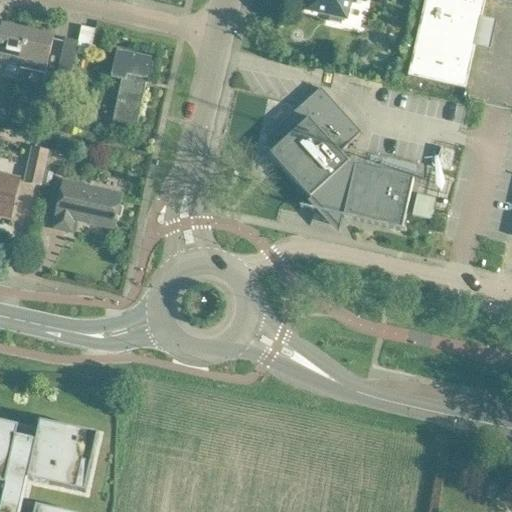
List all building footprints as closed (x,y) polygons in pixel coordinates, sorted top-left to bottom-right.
[(367,0),(309,0),(307,11),(330,16),(329,22),(341,25),(343,19),(346,20),(351,0),(353,0),(367,3),(367,0)] [(497,19),(482,16),(486,0),(425,0),(408,78),(466,91),(476,46),(490,49),(497,19)] [(93,19),(92,48),(105,48),(106,20),(93,19)] [(0,64),(20,69),(28,32),(3,26),(0,39),(0,64)] [(28,32),(20,69),(45,75),(54,38),(28,32)] [(65,40),(60,59),(57,73),(70,77),(79,43),(65,40)] [(118,52),(113,72),(112,79),(122,82),(112,123),(136,129),(152,60),(118,52)] [(57,76),(46,74),(40,97),(52,100),(57,76)] [(362,134),(321,90),(266,140),(276,151),(270,156),(311,200),(313,198),(327,214),(325,215),(332,222),(334,221),(341,229),(343,217),(344,218),(344,219),(406,233),(406,232),(403,231),(414,181),(355,167),(355,169),(347,167),(350,164),(340,154),(362,134)] [(47,152),(34,149),(27,184),(40,186),(47,152)] [(454,153),(442,150),(438,170),(450,172),(454,153)] [(0,217),(10,220),(14,200),(19,181),(0,176),(0,217)] [(122,197),(102,192),(64,184),(54,229),(71,233),(74,221),(114,230),(116,221),(118,222),(119,219),(117,218),(122,197)] [(431,187),(427,208),(447,212),(451,191),(431,187)] [(0,509),(0,511),(54,511),(38,508),(36,511),(22,511),(29,482),(86,495),(99,437),(41,424),(37,443),(17,438),(19,429),(0,424),(0,485),(5,487),(0,509)]
